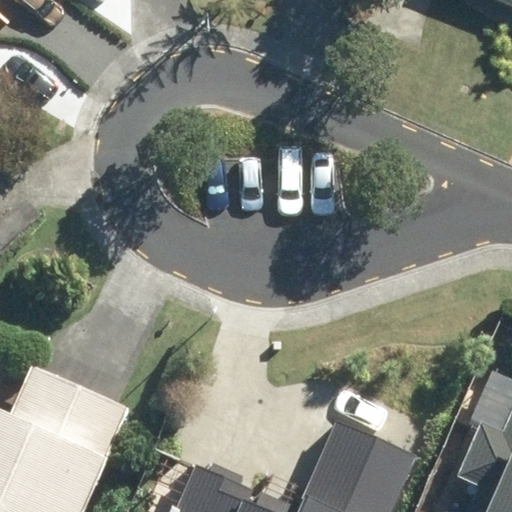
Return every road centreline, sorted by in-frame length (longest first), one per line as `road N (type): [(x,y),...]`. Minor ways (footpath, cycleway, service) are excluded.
road 1 (residential): [(511,199),(219,77),(173,85),(127,131),(122,185)]
road 2 (residential): [(122,185),(154,236),(259,272),(298,273),(511,221)]
